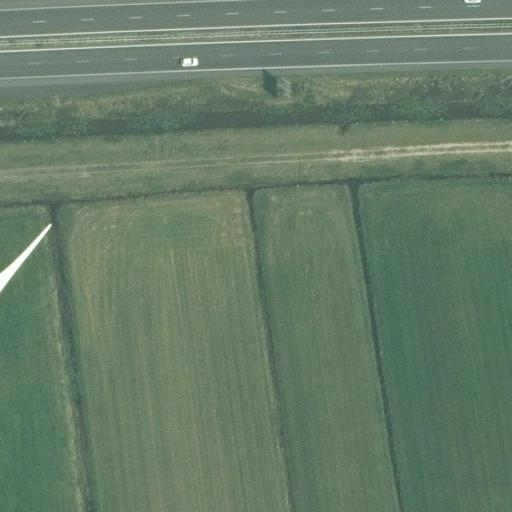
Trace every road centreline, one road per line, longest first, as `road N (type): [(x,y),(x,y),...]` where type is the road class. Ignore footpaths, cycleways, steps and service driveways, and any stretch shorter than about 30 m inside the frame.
road 1 (track): [(511,150),(0,178)]
road 2 (trunk): [(511,2),(0,25)]
road 3 (trunk): [(0,66),(511,48)]
